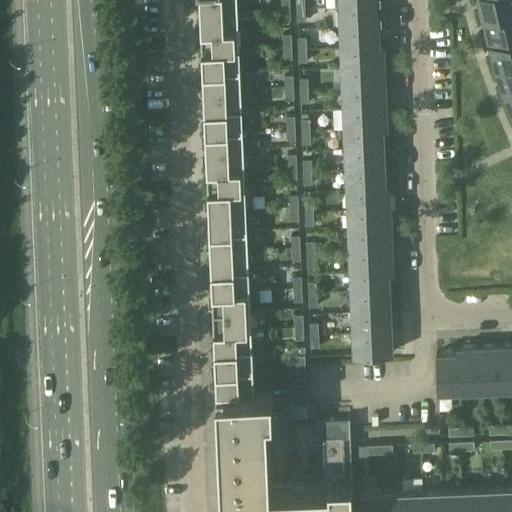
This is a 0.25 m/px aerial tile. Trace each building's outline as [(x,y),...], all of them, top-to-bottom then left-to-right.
[(237,0),(200,0),(201,10),(238,8),(237,0)] [(511,0),(481,0),(485,15),(511,8),(511,0)] [(339,5),(339,26),(379,24),(379,4),(339,5)] [(291,19),(291,6),(282,7),(283,19),(291,19)] [(297,7),(297,20),(306,19),(305,7),(297,7)] [(239,27),(238,8),(201,10),(201,29),(239,27)] [(511,31),(511,8),(485,15),(490,37),(511,31)] [(379,24),(339,26),(340,46),(384,44),(384,43),(380,43),(379,24)] [(240,46),(239,27),(201,29),(202,48),(240,46)] [(292,45),(292,32),(283,32),(284,45),(292,45)] [(307,35),(298,35),(298,48),(307,48),(307,35)] [(497,68),(511,63),(511,39),(492,44),(497,68)] [(344,47),(345,66),(385,65),(384,44),(340,46),(340,47),(344,47)] [(284,45),(284,57),(293,57),(292,45),(284,45)] [(202,48),(203,70),(241,68),(240,46),(202,48)] [(308,60),(307,48),(298,48),(299,60),(308,60)] [(511,63),(497,68),(505,90),(511,87),(511,63)] [(386,85),(385,65),(345,66),(346,87),(386,85)] [(241,87),(241,68),(203,70),(204,89),(241,87)] [(294,85),(293,73),(285,73),(285,86),(294,85)] [(300,76),(300,89),(309,88),(308,76),(300,76)] [(294,85),(285,86),(286,98),(294,98),(294,85)] [(346,87),(347,107),(387,105),(386,85),(346,87)] [(205,108),(242,106),(241,87),(204,89),(205,108)] [(309,88),(300,89),(301,101),(309,101),(309,88)] [(344,126),(344,128),(384,126),(384,125),(388,125),(387,105),(347,107),(348,126),(344,126)] [(205,108),(206,130),(243,128),(242,106),(205,108)] [(287,127),(296,126),(295,114),(286,114),(287,127)] [(311,129),(310,117),(301,117),(302,129),(311,129)] [(287,127),(287,139),(296,139),(296,126),(287,127)] [(385,146),(384,126),(344,128),(345,148),(385,146)] [(244,147),(243,128),(206,130),(207,149),(244,147)] [(311,129),(302,129),(302,142),(311,142),(311,129)] [(345,148),(346,168),(385,167),(385,146),(345,148)] [(244,147),(207,149),(207,168),(245,166),(244,147)] [(288,153),(289,165),(297,164),(297,152),(288,153)] [(303,158),(304,170),(312,170),(312,157),(303,158)] [(289,177),(298,177),(297,164),(289,165),(289,177)] [(246,185),(245,166),(207,168),(208,187),(246,185)] [(346,189),(390,187),(390,186),(386,186),(385,167),(346,168),(346,189)] [(304,183),(313,182),(312,170),(304,170),(304,183)] [(247,207),(246,185),(208,187),(209,208),(247,207)] [(350,189),(351,209),(391,207),(390,187),(346,189),(350,189)] [(298,193),(290,193),(290,206),(299,205),(298,193)] [(314,211),(314,198),(305,198),(305,211),(314,211)] [(300,218),(299,205),(290,206),(291,218),(300,218)] [(248,229),(247,207),(209,208),(210,230),(248,229)] [(391,207),(351,209),(352,229),(392,228),(391,207)] [(306,223),(315,223),(314,211),(305,211),(306,223)] [(352,229),(353,250),(393,248),(392,228),(352,229)] [(211,249),(248,248),(248,229),(210,230),(211,249)] [(300,233),(291,234),(292,247),(301,247),(300,233)] [(307,239),(307,252),(316,251),(315,239),(307,239)] [(301,258),(301,247),(292,247),(293,259),(301,258)] [(248,248),(211,249),(212,269),(249,267),(248,248)] [(394,269),(393,248),(353,250),(354,269),(350,269),(350,270),(394,269)] [(316,251),(307,252),(308,264),(316,264),(316,251)] [(212,290),(250,289),(249,267),(212,269),(212,290)] [(351,291),(391,289),(390,269),(394,269),(350,270),(351,291)] [(294,287),(302,287),(302,274),(293,275),(294,287)] [(308,280),(309,292),(318,292),(317,280),(308,280)] [(303,299),(302,287),(294,287),(294,300),(303,299)] [(212,290),(213,309),(251,308),(250,289),(212,290)] [(391,309),(391,289),(351,291),(352,311),(391,309)] [(309,292),(309,305),(318,304),(318,292),(309,292)] [(214,329),(252,327),(251,308),(213,309),(214,329)] [(391,309),(352,311),(352,332),(392,330),(391,309)] [(295,325),(304,325),(303,313),(295,313),(295,325)] [(311,333),(319,333),(319,320),(310,321),(311,333)] [(295,325),(296,338),(304,337),(304,325),(295,325)] [(252,327),(214,329),(215,348),(252,346),(252,327)] [(393,351),(392,330),(352,332),(353,353),(393,351)] [(311,333),(311,345),(320,345),(319,333),(311,333)] [(511,343),(498,344),(500,383),(511,382),(511,343)] [(498,344),(477,345),(479,384),(500,383),(498,344)] [(296,354),(297,366),(306,366),(305,345),(296,345),(296,354)] [(477,345),(457,346),(459,389),(460,389),(460,385),(479,384),(477,345)] [(253,368),(252,346),(215,348),(216,369),(253,368)] [(438,390),(459,389),(457,346),(457,350),(436,350),(438,390)] [(306,366),(297,366),(297,378),(306,378),(306,366)] [(253,368),(216,369),(217,389),(254,388),(253,368)] [(349,418),(316,419),(318,477),(329,476),(330,481),(272,484),(269,417),(273,417),(272,394),(219,396),(223,511),(354,511),(353,475),(350,416),(349,416),(349,418)] [(502,432),(511,431),(511,422),(502,423),(502,432)] [(490,432),(502,432),(502,423),(489,423),(490,432)] [(461,425),(462,433),(474,433),(474,424),(461,425)] [(449,434),(462,433),(461,425),(449,425),(449,434)] [(511,437),(503,438),(503,447),(511,446),(511,437)] [(490,447),(503,447),(503,438),(490,438),(490,447)] [(462,440),(462,448),(475,448),(474,439),(462,440)] [(462,440),(449,440),(450,449),(462,448),(462,440)] [(410,450),(423,450),(422,441),(410,442),(410,450)] [(434,441),(422,441),(423,450),(435,449),(434,441)] [(381,452),(393,451),(393,442),(381,443),(381,452)] [(369,452),(381,452),(381,443),(368,444),(369,452)] [(507,511),(506,485),(486,486),(487,511),(507,511)] [(487,511),(486,486),(466,487),(466,511),(487,511)] [(466,511),(466,487),(445,488),(446,511),(466,511)] [(425,511),(425,488),(403,489),(404,511),(425,511)] [(446,511),(445,488),(425,488),(425,511),(446,511)] [(404,511),(403,489),(382,490),(382,511),(404,511)] [(382,511),(382,490),(361,491),(361,511),(382,511)]
